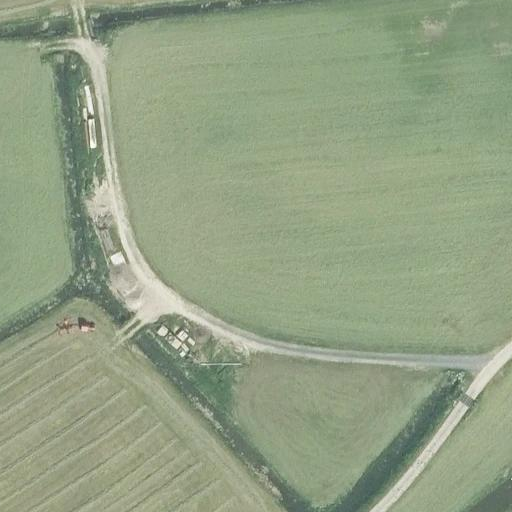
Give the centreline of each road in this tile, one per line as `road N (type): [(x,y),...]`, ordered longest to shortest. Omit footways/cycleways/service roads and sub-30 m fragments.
road 1 (track): [(89,46),(125,243),(173,302),(253,341),(491,369)]
road 2 (unclassified): [(378,511),(511,349)]
